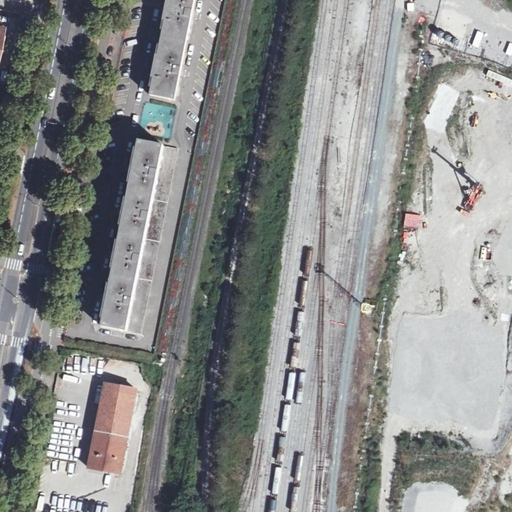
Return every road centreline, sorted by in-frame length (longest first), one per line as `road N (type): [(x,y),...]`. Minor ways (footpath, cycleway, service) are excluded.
road 1 (residential): [(44,337),(113,6)]
road 2 (primary): [(30,292),(86,18)]
road 3 (primary): [(56,46),(6,288)]
road 4 (primary): [(0,437),(25,317)]
